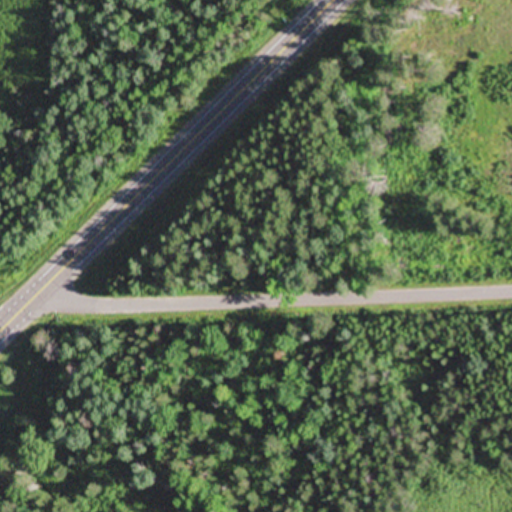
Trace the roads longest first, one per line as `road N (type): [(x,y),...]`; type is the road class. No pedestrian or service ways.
road 1 (primary): [(0,337),(338,0)]
road 2 (residential): [(45,294),(88,307),(511,292)]
